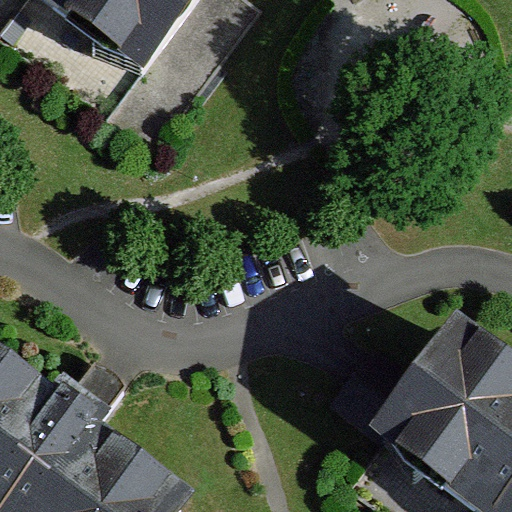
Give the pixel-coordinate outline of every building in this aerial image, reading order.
[(75,0),(0,0),(0,46),(153,160),(262,13),(238,0),(172,76),(75,0)] [(75,0),(172,76),(238,0),(75,0)] [(506,511),(511,511),(511,343),(459,310),(401,382),(373,360),(361,375),(348,392),(379,418),(506,511)] [(0,510),(2,511),(214,511),(224,499),(110,410),(120,392),(115,388),(104,380),(97,374),(88,368),(74,384),(0,327),(0,510)] [(506,511),(379,418),(347,490),(377,511),(506,511)]
